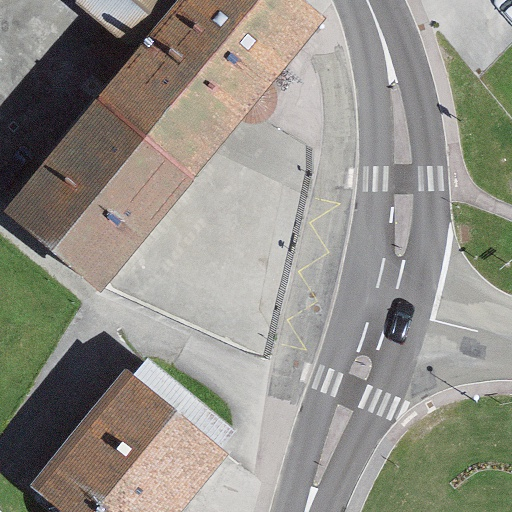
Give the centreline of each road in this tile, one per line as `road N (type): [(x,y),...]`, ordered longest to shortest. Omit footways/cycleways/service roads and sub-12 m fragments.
road 1 (tertiary): [(369,0),(388,43),(403,134),(400,240),(388,296)]
road 2 (tertiary): [(388,296),(309,511)]
road 3 (tertiary): [(388,296),(511,337)]
